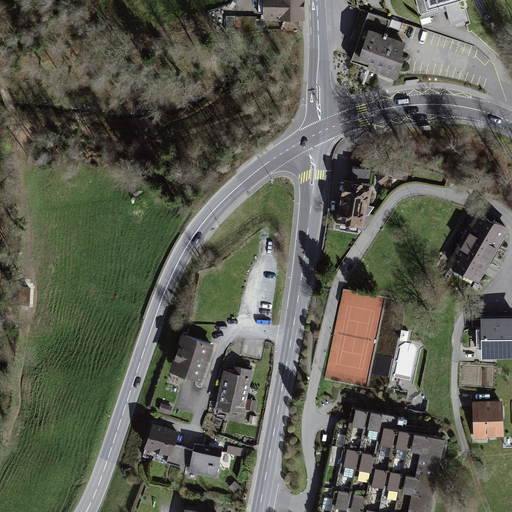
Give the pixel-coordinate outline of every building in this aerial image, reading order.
[(304,0),(263,0),(264,19),(305,20),(304,0)] [(425,0),(428,9),(445,4),(460,0),(425,0)] [(460,0),(445,4),(451,26),(466,21),(460,0)] [(491,12),(483,0),(473,0),(482,17),(491,12)] [(360,9),(350,39),(357,41),(350,61),(397,78),(404,57),(401,56),(406,42),(386,35),(389,27),(391,20),(360,9)] [(256,17),(227,17),(227,30),(264,30),(264,19),(256,19),(256,17)] [(392,19),(391,20),(389,27),(399,31),(399,32),(404,34),(408,24),(392,19)] [(349,179),(344,178),(336,223),(341,223),(340,229),(358,232),(359,227),(363,228),(365,214),(368,215),(375,206),(369,205),(373,184),(369,183),(371,170),(352,166),(349,179)] [(404,171),(393,169),(392,178),(402,179),(404,171)] [(389,179),(383,171),(375,177),(381,185),(389,179)] [(506,227),(480,213),(450,265),(476,280),(506,227)] [(511,314),(480,315),(481,357),(511,356),(511,314)] [(214,343),(181,332),(169,369),(202,380),(214,343)] [(233,372),(223,370),(215,407),(244,413),(253,369),(235,365),(233,372)] [(257,400),(248,398),(246,409),(254,411),(257,400)] [(503,400),(472,401),(473,439),(486,439),(486,436),(504,436),(503,400)] [(172,406),(161,403),(158,411),(170,415),(172,406)] [(349,420),(342,418),(336,422),(317,511),(429,511),(445,437),(396,427),(398,421),(403,423),(404,417),(352,406),(349,420)] [(179,431),(152,422),(144,447),(146,447),(143,456),(152,459),(154,450),(169,455),(171,456),(175,444),(179,431)] [(190,465),(193,450),(175,444),(171,456),(169,455),(167,463),(181,467),(182,463),(190,465)] [(247,449),(228,445),(227,453),(245,457),(247,449)] [(221,455),(193,449),(193,450),(190,465),(188,471),(217,477),(221,455)] [(240,486),(234,480),(228,487),(234,492),(240,486)]
